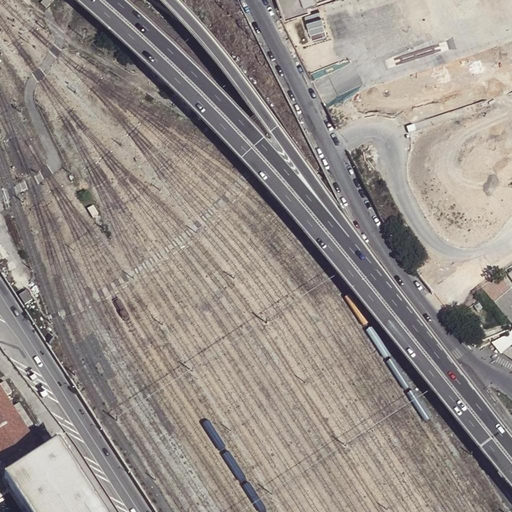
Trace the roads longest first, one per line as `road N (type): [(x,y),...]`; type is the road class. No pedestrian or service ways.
road 1 (motorway): [(80,0),(316,236),(511,479)]
road 2 (motorway): [(389,300),(242,130),(106,0)]
road 3 (motorway): [(389,300),(263,117),(166,0)]
road 4 (tertiary): [(317,125),(384,252),(459,354)]
road 5 (tertiary): [(0,296),(140,511)]
road 6 (residential): [(317,125),(511,62)]
road 7 (motorway): [(511,452),(389,300)]
road 8 (tertiary): [(254,0),(317,125)]
